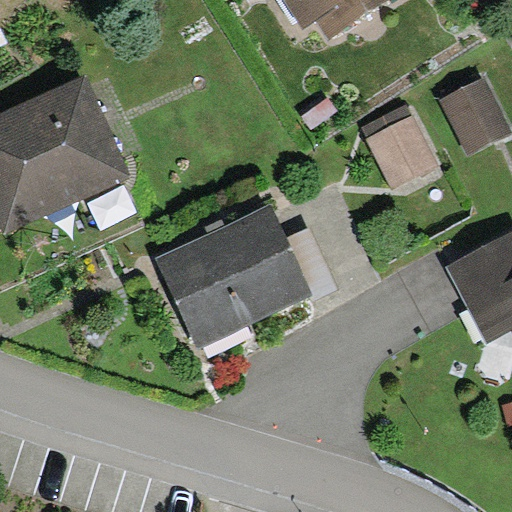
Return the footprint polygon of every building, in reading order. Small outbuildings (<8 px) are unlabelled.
[(316,30),(325,45),(398,0),(280,0),(306,37),(316,30)] [(86,81),(0,119),(0,228),(5,239),(132,185),(86,81)] [(477,88),(439,106),(462,156),(500,139),(477,88)] [(399,116),(364,135),(393,187),(428,167),(399,116)] [(272,210),(157,261),(203,354),(312,301),(316,310),(341,300),(311,230),(286,241),(272,210)] [(511,238),(453,270),(489,341),(511,329),(511,238)]
